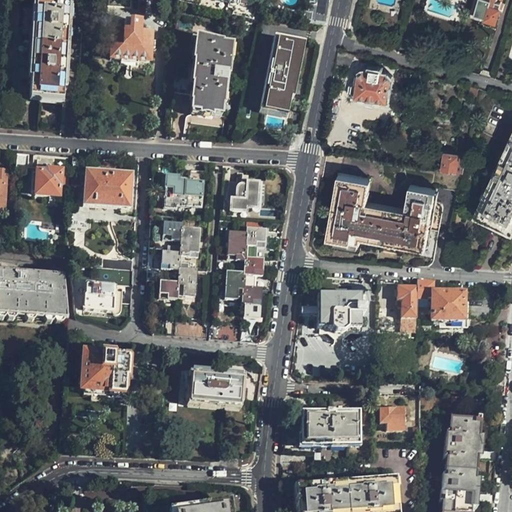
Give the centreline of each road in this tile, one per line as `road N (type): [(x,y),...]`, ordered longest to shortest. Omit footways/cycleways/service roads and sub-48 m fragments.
road 1 (residential): [(14,511),(77,474),(265,477)]
road 2 (residential): [(292,263),(511,279)]
road 3 (residential): [(0,249),(57,258),(72,326),(135,340)]
road 4 (residential): [(135,340),(144,151)]
road 5 (residential): [(332,39),(511,91)]
road 6 (residential): [(309,161),(144,151)]
road 7 (residential): [(144,151),(0,141)]
road 8 (residential): [(135,340),(278,356)]
road 9 (residential): [(404,389),(274,388)]
road 10 (tertiary): [(332,39),(309,161)]
road 11 (residential): [(511,389),(501,511)]
